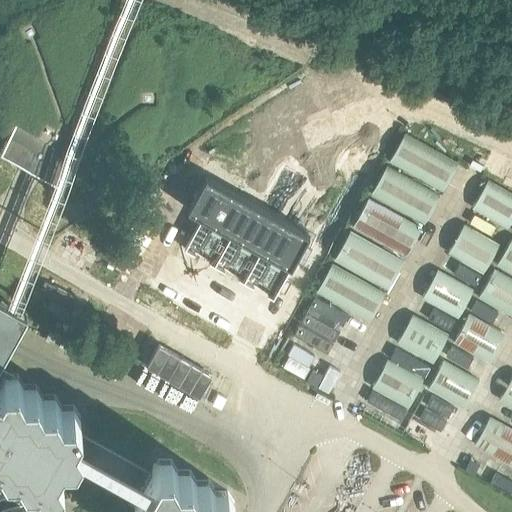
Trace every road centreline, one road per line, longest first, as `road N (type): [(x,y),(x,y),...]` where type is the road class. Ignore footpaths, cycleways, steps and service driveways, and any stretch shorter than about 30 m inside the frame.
road 1 (unknown): [(321,408),(460,169)]
road 2 (unknown): [(451,484),(511,354)]
